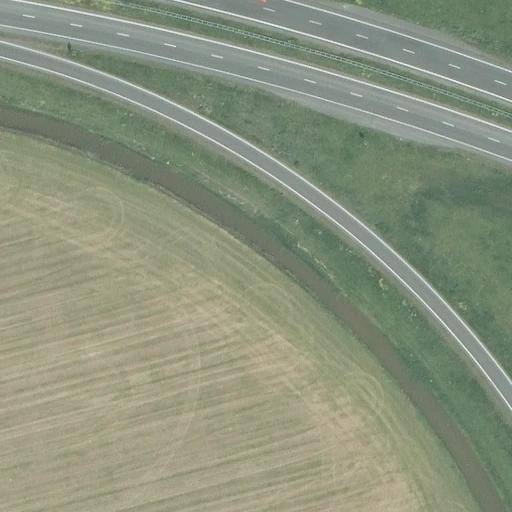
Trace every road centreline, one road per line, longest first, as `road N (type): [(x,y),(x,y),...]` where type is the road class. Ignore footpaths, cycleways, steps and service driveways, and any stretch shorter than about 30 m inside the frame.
road 1 (trunk): [(0,50),(116,86),(271,167),(392,263),(511,397)]
road 2 (trunk): [(0,12),(273,70),(511,148)]
road 3 (trunk): [(511,90),(231,0)]
